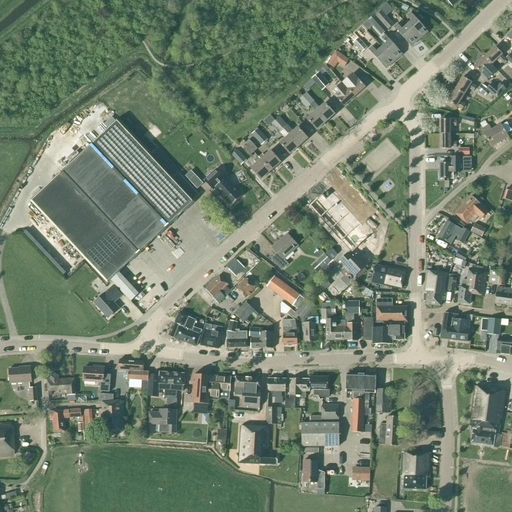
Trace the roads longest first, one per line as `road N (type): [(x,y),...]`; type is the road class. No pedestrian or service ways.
road 1 (residential): [(146,350),(150,327),(183,292),(377,117),(399,113)]
road 2 (tertiary): [(418,358),(259,361),(146,350)]
road 3 (unclassified): [(399,113),(409,87),(504,0)]
road 4 (tertiary): [(445,511),(444,369)]
road 5 (residential): [(39,344),(42,458),(31,476)]
road 6 (unclassified): [(415,231),(414,137),(399,113)]
